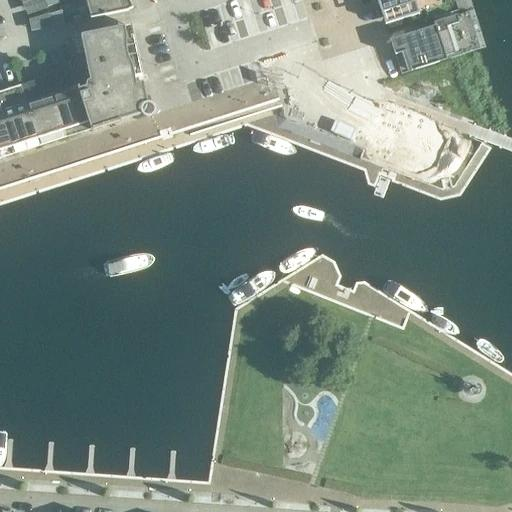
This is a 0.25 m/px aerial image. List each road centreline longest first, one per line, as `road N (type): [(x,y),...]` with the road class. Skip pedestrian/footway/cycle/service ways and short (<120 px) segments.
road 1 (residential): [(168,9),(187,73),(307,33)]
road 2 (residential): [(179,511),(0,498)]
road 3 (residential): [(19,44),(168,9)]
